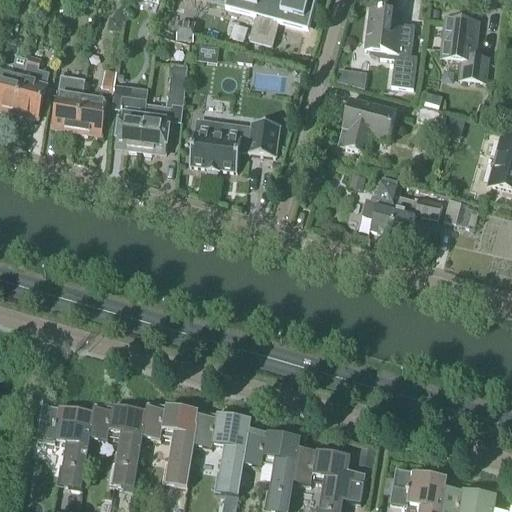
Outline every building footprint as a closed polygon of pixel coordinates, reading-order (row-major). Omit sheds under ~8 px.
[(207,0),(205,10),(255,23),(256,19),(261,0),(207,0)] [(256,19),(255,23),(249,46),(272,52),(278,29),(308,37),(317,0),(261,0),(256,19)] [(402,18),(394,17),(370,14),(365,56),(368,56),(370,59),(373,61),(377,63),(409,67),(414,30),(401,29),(402,18)] [(450,28),(445,27),(441,63),(457,65),(461,70),(459,85),(485,88),(488,63),(474,61),(478,28),(454,25),(450,28)] [(176,43),(192,44),(194,29),(178,27),(176,43)] [(28,65),(16,119),(25,120),(26,123),(33,125),(36,123),(38,123),(47,90),(46,90),(49,79),(38,76),(41,64),(29,61),(28,65)] [(0,74),(0,116),(1,117),(4,114),(16,119),(28,65),(18,63),(16,70),(0,74)] [(146,110),(144,122),(140,155),(142,156),(144,159),(151,160),(153,157),(165,159),(170,125),(181,126),(187,72),(171,70),(167,106),(166,112),(146,110)] [(82,103),(77,136),(79,137),(79,140),(88,141),(88,138),(102,140),(107,107),(106,107),(107,100),(112,100),(113,92),(114,86),(115,77),(105,76),(102,96),(96,95),(94,105),(82,103)] [(371,95),(379,97),(381,87),(373,86),(371,95)] [(75,136),(77,136),(82,103),(72,101),(74,92),(59,90),(52,132),(64,134),(65,138),(72,139),(75,136)] [(113,92),(112,100),(114,100),(112,112),(120,113),(119,121),(115,152),(128,154),(128,157),(137,158),(137,155),(140,155),(144,122),(146,110),(147,105),(123,102),(124,93),(113,92)] [(338,146),(346,148),(345,153),(365,159),(370,141),(388,146),(396,117),(350,105),(342,133),(338,146)] [(416,125),(443,132),(447,119),(420,112),(416,125)] [(189,171),(207,174),(207,176),(218,177),(219,175),(237,178),(240,156),(247,157),(247,159),(275,163),(279,131),(251,127),(251,134),(197,127),(196,138),(193,138),(189,171)] [(511,146),(503,145),(490,190),(511,195),(511,146)] [(378,185),(372,206),(365,204),(361,220),(373,224),(370,236),(388,241),(396,212),(395,212),(398,202),(401,191),(378,185)] [(396,212),(388,241),(408,246),(415,219),(437,225),(442,210),(418,204),(417,207),(398,202),(395,212),(396,212)] [(461,208),(449,205),(443,226),(455,229),(461,208)] [(142,443),(143,443),(160,446),(161,441),(177,444),(175,458),(171,457),(168,470),(166,469),(166,470),(173,472),(170,491),(187,494),(194,452),(193,451),(198,417),(147,408),(145,421),(142,443)] [(134,495),(143,443),(142,443),(145,421),(133,419),(134,416),(94,410),(93,418),(94,419),(89,444),(90,444),(107,447),(108,443),(124,445),(122,459),(118,458),(116,471),(113,471),(110,491),(134,495)] [(94,419),(93,418),(92,422),(80,420),(81,418),(42,411),(37,445),(54,448),(55,444),(71,447),(69,460),(65,460),(63,472),(60,472),(60,473),(67,474),(64,494),(81,497),(90,444),(89,444),(94,419)] [(244,470),(249,436),(251,426),(250,426),(249,428),(237,426),(238,424),(198,417),(193,451),(194,452),(211,455),(212,450),(228,453),(226,467),(222,466),(220,478),(217,478),(217,479),(224,480),(221,500),(238,503),(244,470)] [(289,511),(293,489),(299,454),(301,444),(249,436),(244,470),(261,473),(262,469),(278,471),(276,485),(271,484),(269,497),(267,497),(264,511),(289,511)] [(374,455),(361,452),(358,470),(371,472),(374,455)] [(342,511),(343,507),(360,510),(365,481),(348,478),(350,463),(299,454),(293,489),(311,492),(311,487),(327,490),(325,504),(321,503),(319,511),(342,511)] [(442,511),(445,494),(447,484),(395,475),(394,483),(391,500),(389,509),(406,511),(407,511),(408,508),(424,510),(423,511),(442,511)] [(391,500),(394,483),(385,482),(383,499),(391,500)] [(445,494),(442,511),(494,511),(497,502),(495,502),(495,504),(483,502),(483,500),(445,494)]
